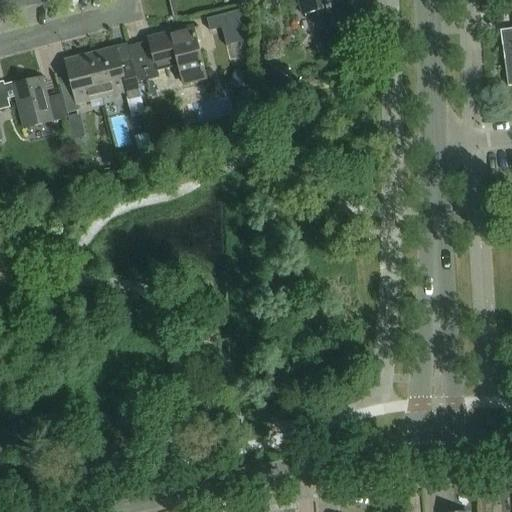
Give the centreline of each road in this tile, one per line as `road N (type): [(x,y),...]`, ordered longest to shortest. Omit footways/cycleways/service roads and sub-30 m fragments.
road 1 (tertiary): [(110,511),(300,470),(440,453)]
road 2 (unclassified): [(435,147),(440,453)]
road 3 (residential): [(127,0),(131,13),(0,47)]
road 4 (unclassified): [(427,0),(435,147)]
